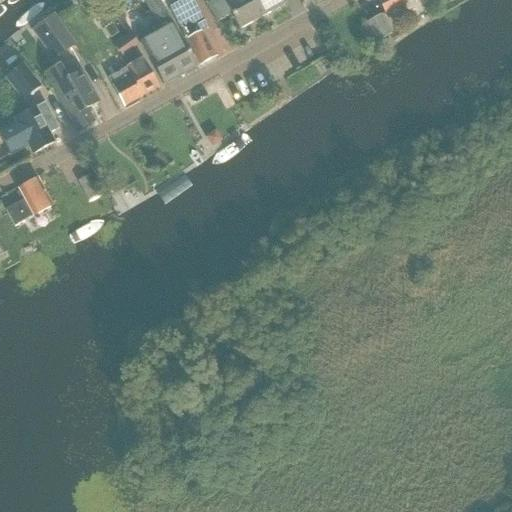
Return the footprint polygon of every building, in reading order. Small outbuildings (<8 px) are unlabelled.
[(163,85),(197,67),(168,16),(158,0),(149,0),(144,3),(155,23),(152,25),(151,29),(154,35),(140,43),(163,85)] [(215,57),(202,32),(207,29),(191,0),(184,0),(169,9),(200,65),(215,57)] [(232,16),(240,30),(264,16),(254,0),(228,0),(224,2),(222,0),(207,0),(205,2),(218,24),(232,16)] [(254,0),(264,16),(287,4),(284,0),(254,0)] [(378,0),(386,15),(413,0),(378,0)] [(76,45),(53,14),(30,30),(52,61),(76,45)] [(391,35),(380,15),(358,28),(369,49),(377,44),(377,43),(391,35)] [(139,46),(131,34),(113,47),(121,58),(139,46)] [(0,68),(6,76),(27,60),(14,45),(0,55),(0,68)] [(128,72),(142,97),(159,88),(145,63),(144,63),(139,54),(132,58),(135,64),(126,69),(128,72)] [(41,88),(22,64),(4,79),(19,97),(23,102),(41,88)] [(63,66),(46,76),(77,131),(94,122),(93,121),(86,109),(98,103),(81,72),(70,78),(63,66)] [(142,97),(128,72),(126,69),(109,78),(124,107),(142,97)] [(14,120),(16,124),(0,132),(0,139),(10,158),(29,147),(33,155),(54,143),(47,129),(56,124),(43,101),(30,107),(32,111),(14,120)] [(5,211),(15,228),(52,207),(37,179),(18,189),(24,200),(5,211)]
